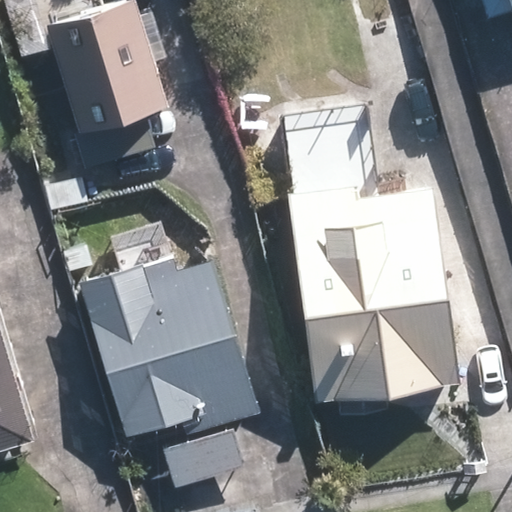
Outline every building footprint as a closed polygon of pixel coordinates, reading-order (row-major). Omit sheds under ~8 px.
[(102,0),(0,0),(0,20),(12,60),(43,51),(79,171),(151,149),(140,114),(161,108),(148,63),(159,60),(144,10),(131,13),(127,0),(119,0),(104,4),(102,0)] [(511,0),(470,0),(477,23),(511,12),(511,0)] [(343,186),(272,195),(297,406),(451,388),(428,188),(344,198),(343,186)] [(164,251),(66,280),(117,450),(250,410),(205,256),(169,267),(164,251)] [(0,442),(18,437),(0,378),(0,442)]
